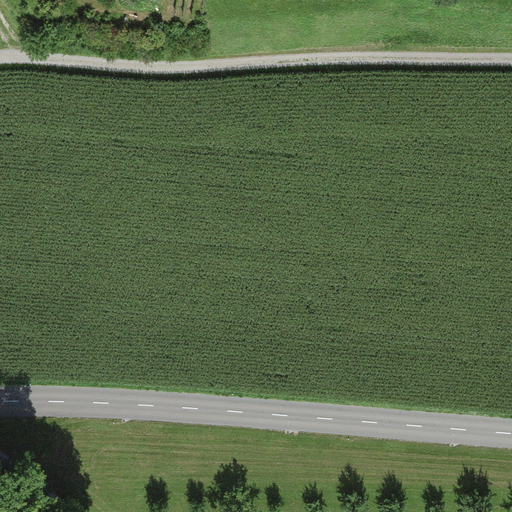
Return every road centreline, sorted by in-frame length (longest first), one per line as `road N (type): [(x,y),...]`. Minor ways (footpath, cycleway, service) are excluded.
road 1 (tertiary): [(511,430),(0,402)]
road 2 (track): [(0,57),(215,68),(511,62)]
